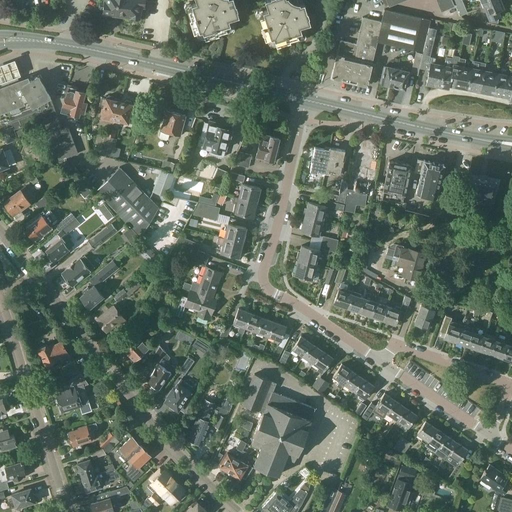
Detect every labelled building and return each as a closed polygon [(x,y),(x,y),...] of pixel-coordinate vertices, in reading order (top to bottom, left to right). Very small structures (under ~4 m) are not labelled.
[(103,0),(102,13),(131,17),(130,20),(139,21),(142,6),(145,6),(145,0),(103,0)] [(195,0),(196,2),(191,4),(192,6),(190,9),(188,10),(191,19),(189,19),(193,33),(202,30),(204,39),(218,35),(218,33),(227,30),(226,28),(228,25),(230,24),(228,19),(238,16),(233,0),(195,0)] [(294,1),(292,1),(292,0),(264,0),(268,10),(263,11),(263,13),(262,16),(260,17),(262,26),(261,26),(265,40),(274,37),(276,46),(290,41),(290,40),(298,37),(298,35),(299,32),(302,31),(300,26),(310,23),(304,3),(300,4),(300,3),(298,3),(297,2),(295,2),(294,1)] [(451,0),(444,0),(438,3),(442,11),(453,6),(451,0)] [(499,0),(487,0),(482,2),(490,19),(490,20),(489,20),(489,21),(498,22),(498,16),(499,16),(497,10),(503,8),(499,0)] [(468,12),(463,2),(456,5),(460,15),(468,12)] [(423,53),(428,27),(427,27),(429,19),(385,9),(382,21),(362,17),(356,44),(340,40),(331,77),(367,85),(377,42),(401,48),(423,53)] [(461,24),(453,23),(452,30),(459,31),(461,24)] [(439,86),(444,66),(434,64),(435,58),(429,57),(436,29),(428,27),(423,53),(422,54),(419,68),(429,71),(426,83),(432,84),(433,86),(438,87),(439,86)] [(469,45),(472,33),(465,32),(462,44),(469,45)] [(419,68),(422,54),(416,52),(411,73),(418,75),(419,68)] [(444,66),(439,86),(449,88),(449,84),(454,85),(458,66),(460,58),(460,56),(453,55),(453,58),(446,56),(444,66)] [(14,58),(0,63),(0,80),(20,73),(14,58)] [(458,66),(454,85),(459,86),(460,88),(465,89),(466,87),(466,88),(471,68),(464,67),(465,59),(460,58),(458,66)] [(472,61),(471,68),(466,88),(468,88),(468,90),(473,91),(474,89),(480,90),(483,71),(484,71),(485,63),(472,61)] [(392,86),(396,68),(392,67),(392,68),(385,66),(381,83),(382,83),(382,84),(388,86),(388,85),(392,86)] [(396,68),(392,86),(397,87),(397,88),(403,89),(404,88),(404,89),(408,72),(402,71),(402,69),(396,68)] [(497,68),(496,73),(492,93),(494,93),(494,95),(499,96),(500,94),(505,95),(509,76),(510,71),(497,68)] [(496,73),(484,71),(483,71),(480,90),(485,91),(486,93),(491,94),(492,93),(496,73)] [(2,83),(3,86),(0,86),(0,118),(6,117),(9,124),(20,120),(23,128),(37,123),(53,164),(56,163),(70,169),(65,157),(77,153),(68,128),(62,130),(50,97),(51,96),(38,74),(36,75),(36,74),(19,80),(18,78),(2,83)] [(62,110),(78,115),(80,111),(84,112),(86,103),(82,101),(85,92),(76,90),(77,87),(69,85),(62,110)] [(99,121),(113,125),(114,122),(119,101),(114,100),(115,98),(113,96),(109,95),(107,96),(106,98),(105,98),(101,97),(99,105),(103,106),(99,121)] [(131,104),(119,101),(114,122),(119,123),(119,121),(127,123),(130,113),(134,115),(136,106),(132,105),(131,104)] [(159,130),(160,130),(159,136),(160,139),(166,140),(168,139),(169,133),(179,135),(184,115),(164,110),(159,130)] [(15,131),(22,128),(20,121),(12,124),(15,131)] [(199,137),(197,146),(210,149),(209,153),(215,155),(223,157),(228,139),(229,139),(232,127),(231,126),(209,121),(208,123),(204,122),(200,137),(199,137)] [(12,128),(2,132),(7,143),(18,139),(24,136),(22,131),(14,133),(12,128)] [(110,137),(112,129),(108,128),(106,136),(104,135),(99,155),(105,157),(107,147),(110,137)] [(278,138),(261,134),(256,156),(273,160),(273,159),(275,160),(279,147),(276,146),(278,138)] [(108,145),(108,146),(106,155),(118,158),(121,148),(108,145)] [(325,171),(329,149),(314,146),(309,171),(316,172),(317,170),(325,171)] [(329,147),(329,149),(325,171),(340,174),(344,150),(329,147)] [(4,152),(2,149),(0,149),(0,168),(9,166),(9,165),(14,163),(14,158),(11,155),(10,155),(9,150),(4,152)] [(251,155),(239,152),(236,164),(248,167),(251,155)] [(415,193),(427,195),(435,197),(443,164),(423,160),(417,159),(414,171),(420,172),(417,184),(417,185),(415,193)] [(384,182),(375,180),(371,201),(401,209),(410,165),(388,161),(384,182)] [(168,171),(173,173),(177,164),(171,162),(168,171)] [(120,167),(95,190),(130,227),(140,237),(159,208),(120,167)] [(214,186),(221,189),(228,172),(217,168),(213,178),(217,179),(214,186)] [(159,175),(153,192),(166,196),(174,173),(173,173),(168,171),(161,169),(160,170),(159,175)] [(242,182),(244,176),(230,172),(228,178),(242,182)] [(38,180),(34,174),(29,178),(33,184),(38,180)] [(497,182),(468,177),(464,199),(483,203),(481,215),(489,216),(492,201),(493,201),(497,182)] [(83,181),(76,187),(84,197),(92,192),(83,181)] [(338,195),(337,203),(343,204),(348,182),(341,181),(338,195)] [(232,196),(256,202),(256,201),(258,202),(259,195),(258,195),(259,188),(241,183),(237,197),(232,196)] [(30,202),(26,197),(30,194),(25,187),(21,190),(21,189),(4,202),(13,214),(14,214),(17,217),(22,213),(20,209),(30,202)] [(337,203),(338,195),(317,190),(315,197),(328,200),(337,203)] [(207,197),(205,203),(215,205),(219,195),(214,193),(211,199),(207,197)] [(46,195),(36,203),(40,209),(51,202),(46,195)] [(256,202),(232,196),(231,202),(236,204),(234,212),(232,211),(232,212),(252,217),(253,214),(255,209),(253,208),(255,206),(256,202)] [(337,203),(328,200),(327,207),(342,211),(343,204),(337,203)] [(308,201),(306,208),(303,207),(302,214),(304,214),(304,216),(321,220),(325,205),(308,201)] [(220,207),(197,202),(194,208),(215,213),(218,214),(220,207)] [(459,222),(461,212),(452,210),(453,206),(443,203),(439,217),(459,222)] [(194,208),(191,214),(217,220),(218,214),(215,213),(194,208)] [(46,211),(42,214),(25,227),(34,238),(35,238),(36,239),(39,240),(41,238),(43,234),(42,233),(58,220),(50,209),(46,212),(46,211)] [(59,233),(76,219),(76,218),(80,215),(76,210),(72,214),(72,213),(56,225),(60,230),(58,232),(59,233)] [(391,226),(393,217),(386,215),(384,224),(391,226)] [(321,220),(304,216),(300,230),(318,235),(321,220)] [(59,233),(61,236),(46,248),(49,253),(47,254),(52,260),(53,259),(54,260),(73,244),(66,234),(80,223),(76,219),(59,233)] [(117,228),(111,222),(88,241),(93,247),(117,228)] [(227,223),(223,238),(242,243),(242,242),(244,242),(245,235),(244,235),(245,228),(227,223)] [(179,236),(176,241),(198,250),(201,244),(179,236)] [(323,236),(321,242),(337,246),(338,239),(323,236)] [(242,243),(223,238),(218,237),(216,243),(221,245),(220,252),(239,257),(242,243)] [(136,249),(140,253),(148,246),(144,241),(136,249)] [(176,241),(173,247),(207,261),(209,255),(198,250),(176,241)] [(321,242),(319,248),(335,252),(337,246),(321,242)] [(405,265),(409,250),(402,248),(402,246),(396,244),(396,245),(393,244),(390,246),(389,248),(387,248),(386,254),(395,257),(395,256),(399,257),(398,263),(405,265)] [(319,250),(301,245),(300,252),(298,251),(297,259),(298,259),(316,264),(319,250)] [(409,249),(409,250),(405,265),(407,265),(404,275),(405,276),(403,282),(420,286),(419,279),(418,279),(424,253),(409,249)] [(81,257),(80,257),(74,262),(73,262),(67,266),(68,267),(61,273),(71,285),(91,269),(90,269),(94,266),(84,254),(81,257)] [(117,264),(113,260),(112,259),(95,274),(102,282),(119,267),(117,264)] [(316,264),(298,259),(294,274),(317,280),(321,265),(316,264)] [(360,266),(359,269),(364,272),(371,276),(373,272),(360,266)] [(206,267),(197,293),(197,294),(211,299),(212,298),(221,272),(206,267)] [(325,282),(331,284),(336,269),(332,268),(329,267),(325,282)] [(340,282),(341,282),(346,269),(339,268),(334,282),(340,284),(340,282)] [(129,295),(141,285),(136,279),(124,289),(123,288),(113,297),(118,302),(128,294),(129,295)] [(83,290),(84,292),(80,295),(89,307),(103,296),(98,289),(103,285),(99,281),(94,285),(94,284),(89,288),(88,286),(83,290)] [(189,290),(191,285),(184,282),(182,288),(189,291),(189,290)] [(352,293),(338,288),(333,303),(347,308),(352,293)] [(189,290),(189,291),(187,298),(181,296),(174,315),(180,317),(184,306),(199,311),(197,316),(207,319),(209,315),(210,315),(216,300),(212,298),(211,299),(197,294),(197,293),(189,290)] [(363,297),(352,293),(347,308),(358,312),(363,297)] [(399,309),(387,305),(381,320),(394,324),(400,309),(405,311),(410,297),(404,294),(399,309)] [(363,297),(358,312),(370,316),(375,301),(363,297)] [(375,301),(370,316),(381,320),(387,305),(375,301)] [(427,327),(434,308),(421,304),(414,323),(416,323),(417,325),(420,326),(422,325),(427,327)] [(117,305),(114,307),(112,305),(96,318),(97,319),(96,320),(99,323),(100,323),(106,330),(115,322),(118,325),(124,320),(118,312),(121,310),(117,305)] [(232,323),(240,326),(238,331),(242,333),(244,327),(250,312),(238,308),(232,323)] [(250,312),(244,327),(256,331),(261,316),(250,312)] [(461,327),(462,324),(450,320),(451,317),(445,314),(439,330),(445,332),(443,337),(456,342),(461,327)] [(261,316),(256,331),(267,336),(273,321),(261,316)] [(285,325),(273,321),(267,336),(274,338),(272,341),(278,344),(285,325)] [(226,338),(228,334),(232,325),(226,323),(220,336),(226,338)] [(461,327),(456,342),(468,346),(473,331),(461,327)] [(484,335),(473,331),(468,346),(479,350),(484,335)] [(155,334),(149,348),(155,351),(161,336),(155,334)] [(146,348),(148,347),(140,338),(138,340),(133,335),(121,346),(134,360),(141,353),(143,354),(147,351),(146,348)] [(302,355),(311,343),(300,335),(292,348),(302,355)] [(496,339),(484,335),(479,350),(491,354),(496,339)] [(225,339),(220,337),(216,346),(221,348),(225,339)] [(508,343),(496,339),(491,354),(502,358),(508,343)] [(70,356),(66,350),(61,341),(54,344),(53,343),(47,346),(46,344),(38,349),(49,369),(62,362),(61,360),(70,356)] [(311,343),(302,355),(313,363),(322,350),(311,343)] [(511,344),(508,343),(502,358),(511,361),(511,344)] [(159,361),(155,367),(154,366),(148,375),(149,375),(146,379),(152,383),(151,385),(156,388),(157,387),(158,387),(165,377),(167,378),(170,373),(169,372),(173,366),(166,361),(168,358),(164,355),(165,352),(159,344),(155,351),(152,356),(159,361)] [(284,346),(278,344),(272,356),(278,359),(284,346)] [(279,361),(284,364),(290,353),(285,350),(279,361)] [(322,350),(313,363),(318,366),(317,369),(321,373),(332,357),(322,350)] [(188,357),(179,371),(185,375),(194,361),(188,357)] [(63,369),(68,378),(79,372),(74,363),(63,369)] [(352,371),(341,363),(332,376),(338,380),(336,384),(341,387),(343,383),(352,371)] [(352,371),(343,383),(353,390),(361,377),(352,371)] [(58,396),(58,397),(58,399),(59,402),(60,403),(63,411),(80,405),(80,404),(89,402),(86,394),(85,392),(84,389),(83,386),(88,384),(81,372),(66,382),(68,389),(62,391),(63,394),(58,396)] [(277,383),(273,381),(253,373),(241,404),(257,411),(257,409),(262,411),(252,436),(253,437),(251,442),(260,446),(253,464),(277,474),(284,456),(294,460),(296,453),(297,454),(307,429),(306,428),(314,408),(273,392),(277,383)] [(318,390),(324,379),(319,376),(312,386),(318,390)] [(373,385),(361,377),(353,390),(359,394),(357,397),(362,400),(373,385)] [(167,395),(168,396),(165,400),(177,409),(178,407),(185,412),(190,401),(186,399),(189,394),(188,393),(192,387),(180,379),(173,388),(167,395)] [(330,383),(324,379),(318,390),(323,393),(330,383)] [(384,393),(376,405),(371,402),(362,417),(366,420),(373,411),(383,418),(395,400),(384,393)] [(341,397),(337,394),(332,401),(336,403),(341,397)] [(223,408),(214,404),(215,403),(204,398),(194,422),(193,422),(186,439),(199,444),(209,419),(208,418),(210,413),(218,417),(214,426),(221,429),(227,417),(226,417),(228,410),(230,411),(235,399),(228,396),(223,408)] [(117,408),(122,404),(122,403),(119,400),(114,404),(117,408)] [(395,400),(383,418),(387,413),(396,420),(405,407),(395,400)] [(355,412),(360,415),(366,405),(361,402),(355,412)] [(405,407),(396,420),(394,423),(405,430),(416,414),(405,407)] [(436,428),(426,421),(417,433),(423,437),(421,440),(426,444),(428,441),(436,428)] [(68,432),(70,438),(69,439),(70,442),(72,444),(72,445),(74,444),(76,449),(81,447),(80,442),(94,438),(92,429),(97,427),(95,422),(78,427),(78,429),(68,432)] [(14,435),(10,436),(7,428),(0,430),(0,451),(17,446),(14,435)] [(446,435),(436,428),(428,441),(433,444),(430,449),(435,452),(438,447),(446,435)] [(377,440),(381,443),(385,437),(381,434),(377,440)] [(457,442),(446,435),(438,447),(443,451),(440,455),(445,459),(448,454),(457,442)] [(111,441),(106,436),(98,444),(103,449),(111,441)] [(128,458),(141,446),(131,436),(119,448),(120,449),(116,452),(125,460),(128,457),(128,458)] [(399,451),(406,439),(401,436),(393,448),(399,451)] [(114,437),(111,441),(103,449),(108,453),(119,442),(114,437)] [(236,448),(232,455),(227,452),(218,465),(220,466),(219,468),(223,471),(225,469),(228,471),(237,457),(238,455),(242,448),(244,441),(239,439),(234,447),(236,448)] [(406,439),(399,451),(404,453),(411,443),(406,439)] [(457,442),(448,454),(454,458),(451,463),(456,466),(459,462),(467,449),(457,442)] [(139,467),(150,456),(141,446),(128,458),(133,463),(126,474),(134,481),(144,472),(139,467)] [(93,458),(106,454),(102,448),(91,452),(93,458)] [(247,464),(237,457),(228,471),(232,473),(231,475),(236,478),(237,476),(239,478),(247,464)] [(82,478),(96,473),(95,468),(92,469),(89,458),(77,462),(82,478)] [(22,461),(0,467),(3,476),(7,475),(8,481),(13,480),(14,480),(22,478),(21,475),(25,473),(22,461)] [(500,497),(503,492),(503,493),(509,484),(505,481),(508,477),(490,464),(481,477),(493,486),(492,488),(496,491),(494,493),(490,508),(498,510),(503,511),(511,511),(511,499),(502,497),(500,497)] [(415,470),(402,465),(399,473),(412,478),(415,470)] [(96,473),(82,478),(86,491),(104,485),(102,480),(108,478),(109,481),(120,477),(115,468),(103,472),(97,474),(97,473),(96,474),(96,473)] [(174,480),(164,470),(163,471),(159,468),(148,479),(152,482),(151,483),(156,488),(153,492),(153,493),(149,498),(148,497),(139,506),(142,511),(152,502),(161,493),(174,480)] [(454,468),(446,480),(452,484),(460,471),(454,468)] [(0,490),(9,488),(7,481),(5,482),(4,480),(2,481),(1,478),(0,477),(0,490)] [(397,478),(387,504),(393,506),(392,508),(399,511),(400,509),(401,509),(404,502),(407,503),(412,491),(408,490),(410,483),(397,478)] [(184,490),(174,480),(161,493),(152,502),(156,505),(161,500),(158,497),(161,493),(170,503),(171,502),(175,506),(180,501),(176,497),(184,490)] [(294,495),(287,502),(292,506),(297,511),(307,492),(309,489),(304,484),(300,488),(294,495)] [(113,490),(115,496),(129,492),(127,486),(113,490)] [(320,511),(319,511),(328,511),(338,490),(330,487),(320,511)] [(30,488),(12,494),(13,499),(8,501),(10,508),(16,506),(16,507),(34,502),(30,488)] [(328,511),(337,511),(346,493),(338,490),(328,511)] [(262,507),(262,508),(266,511),(285,511),(291,506),(291,507),(292,506),(287,502),(276,492),(276,493),(262,507)] [(379,497),(376,507),(383,509),(387,499),(380,496),(379,497)] [(90,503),(93,511),(104,511),(106,511),(105,511),(113,511),(109,497),(90,503)] [(205,511),(196,502),(185,511),(180,511),(181,511),(181,510),(178,511),(205,511)]
